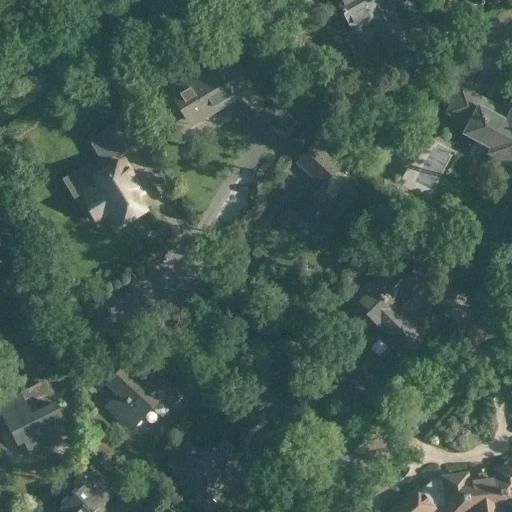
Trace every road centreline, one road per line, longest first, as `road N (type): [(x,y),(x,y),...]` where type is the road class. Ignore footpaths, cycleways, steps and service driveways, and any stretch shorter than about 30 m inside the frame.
road 1 (residential): [(383,464),(184,281),(86,343)]
road 2 (secondary): [(0,94),(158,0)]
road 3 (residential): [(383,464),(511,337)]
